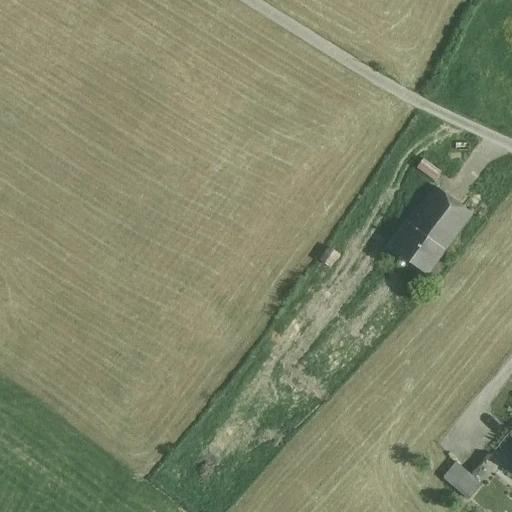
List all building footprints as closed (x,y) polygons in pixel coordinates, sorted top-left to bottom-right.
[(441,172),(424,159),(417,169),(435,181),(441,172)] [(472,214),(436,187),(409,224),(445,250),(472,214)] [(445,250),(409,224),(391,248),(427,275),(445,250)] [(340,255),(330,248),(320,261),(331,268),(340,255)] [(455,488),(468,473),(455,463),(442,477),(455,488)] [(468,473),(455,488),(460,493),(467,499),(480,484),(468,473)]
